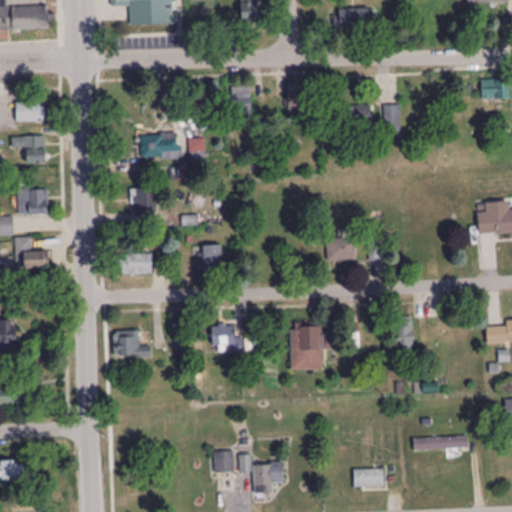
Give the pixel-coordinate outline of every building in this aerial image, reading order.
[(113,0),(114,8),(130,8),(131,27),(175,25),(174,0),(113,0)] [(261,0),(241,0),(242,23),(262,23),(261,0)] [(0,32),(50,32),(50,8),(0,8),(0,32)] [(337,32),(372,32),(372,10),(337,10),(337,32)] [(510,101),(510,82),(482,82),(482,101),(510,101)] [(251,87),(232,87),(232,123),(251,123),(251,87)] [(287,92),(287,118),(314,118),(314,92),(287,92)] [(17,103),(18,122),(45,121),(44,103),(17,103)] [(383,106),(383,135),(401,135),(401,106),(383,106)] [(340,107),(340,129),(372,129),(372,107),(340,107)] [(180,135),(142,135),(142,158),(180,158),(180,135)] [(46,165),(46,138),(12,138),(12,150),(26,150),(26,166),(46,165)] [(205,140),(191,140),(191,156),(206,156),(205,140)] [(48,215),(48,189),(19,189),(19,215),(48,215)] [(137,215),(157,215),(157,189),(132,189),(132,205),(137,205),(137,215)] [(480,237),(511,235),(511,211),(510,211),(509,203),(486,205),(487,214),(479,214),(480,237)] [(0,218),(0,236),(14,237),(14,219),(0,218)] [(33,253),(33,239),(16,239),(16,272),(50,272),(50,253),(33,253)] [(356,239),(331,240),(331,265),(357,264),(356,239)] [(397,262),(397,239),(369,239),(369,262),(397,262)] [(203,247),(203,274),(223,274),(223,247),(203,247)] [(0,351),(16,351),(16,319),(0,319),(0,330),(0,329),(0,351)] [(511,324),(487,325),(488,345),(511,344),(511,324)] [(293,373),(325,373),(325,325),(293,325),(293,373)] [(413,325),(394,325),(394,364),(413,364),(413,325)] [(244,338),(235,338),(235,327),(213,327),(213,347),(234,347),(234,354),(244,354),(244,338)] [(114,332),(114,358),(152,358),(152,347),(141,347),(141,332),(114,332)] [(0,385),(0,404),(23,405),(23,388),(0,388),(0,385)] [(438,385),(416,385),(416,397),(438,397),(438,385)] [(468,439),(414,439),(414,451),(468,451),(468,439)] [(234,472),(234,452),(216,452),(216,472),(234,472)] [(0,482),(25,482),(25,462),(0,461),(0,482)] [(284,483),(284,463),(256,463),(256,495),(274,495),(274,483),(284,483)] [(385,470),(355,470),(355,489),(385,489),(385,470)]
